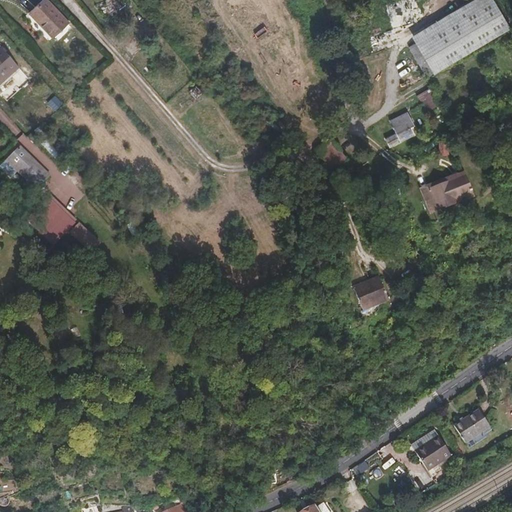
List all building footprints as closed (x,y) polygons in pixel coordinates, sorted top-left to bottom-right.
[(33,0),(23,9),(47,37),(64,23),(44,0),(33,0)] [(471,46),(506,25),(491,0),(483,0),(457,16),(465,32),(471,46)] [(401,26),(393,1),(376,6),(375,9),(374,14),(371,18),(376,33),(401,26)] [(422,55),(465,32),(457,16),(414,42),(422,55)] [(430,69),(471,46),(465,32),(422,55),(430,69)] [(0,75),(12,64),(0,50),(0,75)] [(439,100),(429,84),(415,94),(425,109),(439,100)] [(415,138),(412,132),(409,128),(413,125),(409,117),(391,127),(397,139),(386,144),(391,153),(402,147),(402,145),(415,138)] [(354,171),(330,140),(316,151),(339,182),(354,171)] [(447,155),(447,142),(438,142),(438,155),(447,155)] [(50,174),(23,145),(21,147),(48,176),(50,174)] [(48,176),(21,147),(9,159),(19,169),(36,188),(48,176)] [(19,169),(9,159),(5,162),(15,172),(17,171),(19,169)] [(15,172),(5,162),(2,166),(11,176),(15,172)] [(36,188),(19,169),(17,171),(34,190),(36,188)] [(470,197),(461,172),(446,178),(448,182),(428,190),(436,211),(470,197)] [(436,211),(428,190),(448,182),(446,178),(419,189),(429,213),(436,211)] [(43,203),(67,230),(74,223),(49,198),(43,203)] [(59,238),(67,230),(43,203),(34,212),(59,238)] [(59,238),(34,212),(26,220),(51,246),(59,238)] [(352,288),(362,311),(387,301),(377,278),(352,288)] [(109,311),(111,318),(122,314),(119,306),(109,311)] [(453,426),(463,444),(488,428),(477,410),(453,426)] [(437,436),(429,440),(430,444),(414,452),(424,470),(448,456),(437,436)] [(430,444),(429,440),(413,450),(414,452),(430,444)]
